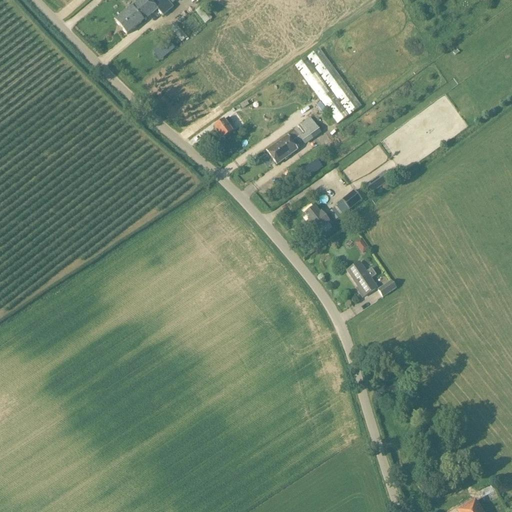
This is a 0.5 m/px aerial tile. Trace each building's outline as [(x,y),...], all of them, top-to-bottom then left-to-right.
[(166,0),(141,0),(136,5),(142,12),(130,22),(128,21),(120,28),(127,35),(157,10),(163,17),(173,8),(166,0)] [(322,118),(328,113),(337,125),(414,69),(388,34),(408,19),(394,0),(389,0),(258,93),(280,124),(279,125),(286,134),(306,120),(298,110),(316,97),(320,102),(314,107),(322,118)] [(115,22),(120,28),(128,21),(130,22),(142,12),(136,5),(115,22)] [(160,61),(167,55),(160,46),(152,52),(160,61)] [(222,140),(233,132),(244,124),(235,113),(224,122),(224,121),(213,129),(222,140)] [(295,132),(287,138),(267,152),(277,166),(297,152),(297,151),(300,149),(298,146),(302,143),(305,147),(321,135),(310,119),(293,131),(295,132)] [(320,171),(309,157),(304,161),(315,175),(320,171)] [(368,181),(372,191),(388,184),(383,175),(368,181)] [(345,215),(344,215),(361,201),(354,192),(341,202),(342,203),(328,214),(335,223),(345,215)] [(304,216),(309,223),(307,224),(316,234),(329,223),(321,213),(319,215),(314,208),(304,216)] [(355,244),(359,249),(364,245),(360,240),(355,244)] [(347,272),(351,279),(364,297),(377,289),(370,279),(375,275),(371,270),(366,274),(364,270),(359,264),(347,272)] [(378,291),(382,297),(383,298),(396,290),(391,282),(378,291)] [(487,499),(496,495),(492,486),(483,490),(487,499)] [(480,511),(475,502),(456,511),(480,511)]
